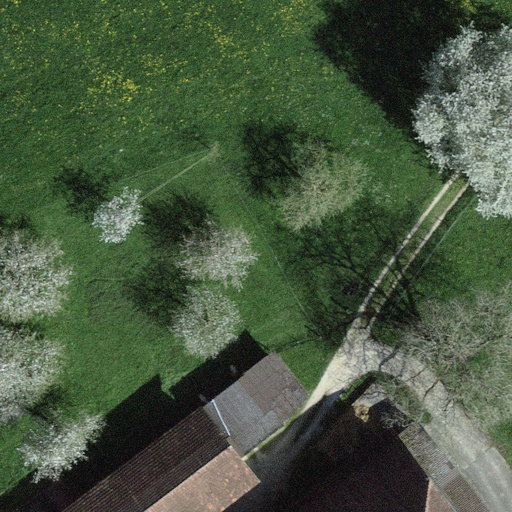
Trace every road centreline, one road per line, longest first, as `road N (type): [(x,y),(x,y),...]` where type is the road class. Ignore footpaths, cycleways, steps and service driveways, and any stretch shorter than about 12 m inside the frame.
road 1 (track): [(231,511),(291,455),(431,213),(511,92)]
road 2 (track): [(504,511),(503,499),(358,333)]
